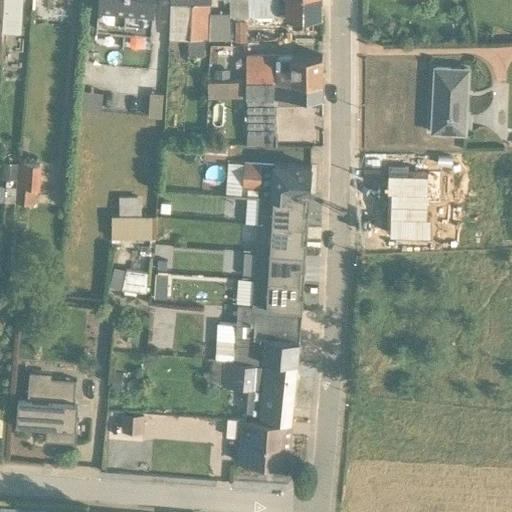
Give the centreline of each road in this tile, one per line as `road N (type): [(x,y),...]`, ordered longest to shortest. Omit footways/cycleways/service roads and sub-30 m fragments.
road 1 (residential): [(319,497),(337,0)]
road 2 (residential): [(319,497),(0,473)]
